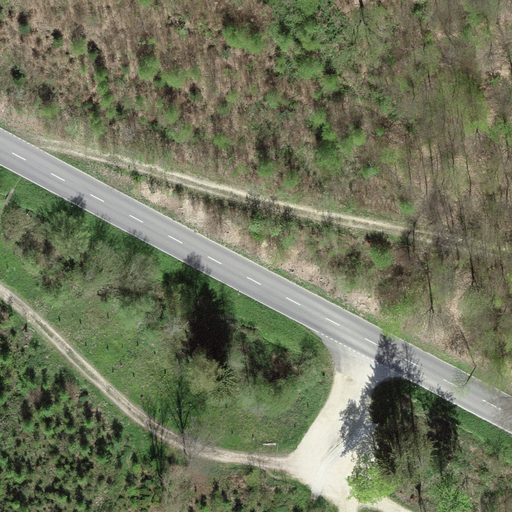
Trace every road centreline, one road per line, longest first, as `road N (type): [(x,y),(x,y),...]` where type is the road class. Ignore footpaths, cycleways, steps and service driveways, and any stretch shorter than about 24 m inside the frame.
road 1 (secondary): [(0,147),(511,417)]
road 2 (track): [(0,294),(125,407),(176,435),(215,451),(331,474),(349,400),(381,348)]
road 3 (track): [(511,251),(206,187),(63,145),(0,141)]
